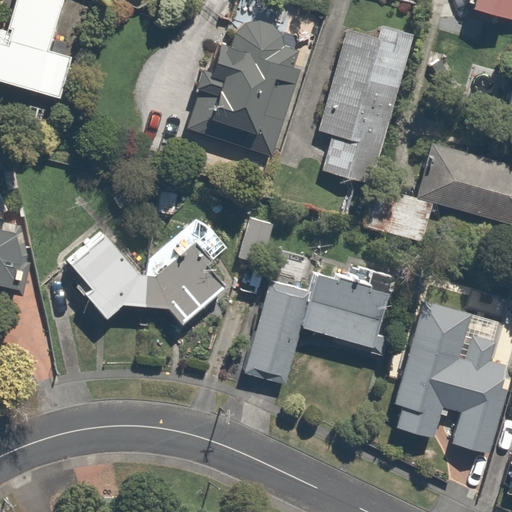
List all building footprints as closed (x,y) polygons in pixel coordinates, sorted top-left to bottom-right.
[(0,78),(55,95),(69,47),(48,41),(59,0),(9,0),(1,27),(0,27),(0,78)] [(511,0),(469,0),(469,5),(511,16),(511,0)] [(288,65),(293,47),(282,43),(282,41),(282,40),(281,38),(281,36),(280,34),(279,32),(278,31),(277,29),(276,27),(275,26),(274,25),(272,23),(271,22),(269,21),(268,20),(266,19),(264,19),(262,18),(260,17),(258,17),(257,17),(255,17),(253,17),(251,17),(249,18),(247,18),(245,19),(244,19),(242,20),(240,21),(239,22),(237,24),(236,25),(234,26),(233,28),(228,26),(222,44),(212,40),(204,67),(195,64),(189,85),(197,88),(185,125),(267,152),(294,67),(288,65)] [(353,30),(338,26),(312,127),(327,130),(318,165),(368,178),(406,32),(356,19),(353,30)] [(511,162),(430,140),(415,196),(431,200),(511,222),(511,162)] [(415,196),(368,183),(357,224),(420,242),(431,200),(415,196)] [(0,203),(0,278),(15,281),(27,211),(1,206),(0,203)] [(259,257),(269,220),(241,213),(231,249),(259,257)] [(204,265),(208,262),(191,239),(147,271),(137,271),(103,229),(65,259),(84,283),(78,287),(100,314),(119,299),(163,302),(176,319),(220,286),(204,265)] [(374,324),(385,280),(312,261),(306,286),(296,323),(382,345),(387,328),(374,324)] [(296,323),(306,286),(265,276),(239,372),(280,383),(296,323)] [(501,340),(462,330),(467,311),(416,299),(391,400),(398,401),(393,423),(436,434),(444,404),(454,407),(446,440),(486,450),(507,367),(495,363),(501,340)] [(511,448),(501,489),(511,492),(511,448)]
